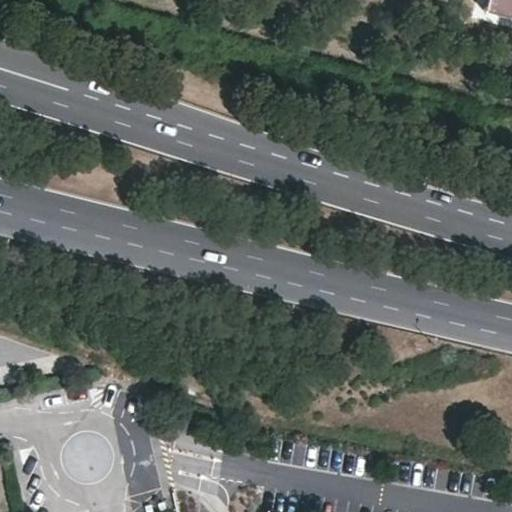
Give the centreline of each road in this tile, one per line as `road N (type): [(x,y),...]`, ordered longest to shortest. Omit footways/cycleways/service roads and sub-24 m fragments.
road 1 (primary): [(0,203),(511,321)]
road 2 (primary): [(511,240),(197,146)]
road 3 (primary): [(197,146),(129,103),(0,50)]
road 4 (primary): [(197,146),(0,84)]
